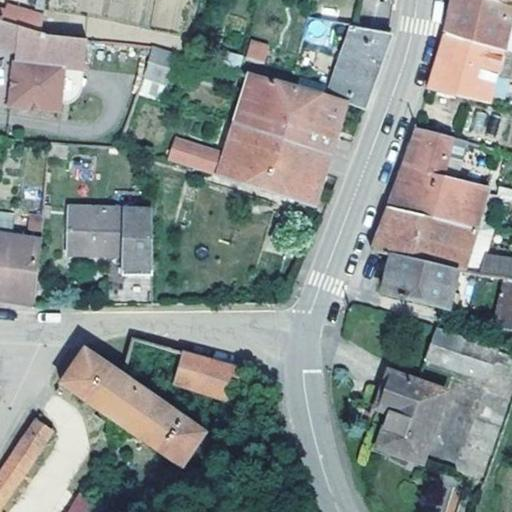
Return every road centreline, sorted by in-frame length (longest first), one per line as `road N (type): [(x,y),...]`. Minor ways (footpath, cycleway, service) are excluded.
road 1 (tertiary): [(417,0),(385,112),(302,333)]
road 2 (residential): [(0,324),(302,333)]
road 3 (unknown): [(302,333),(335,328),(511,359)]
road 4 (tertiary): [(302,333),(313,440),(338,511)]
